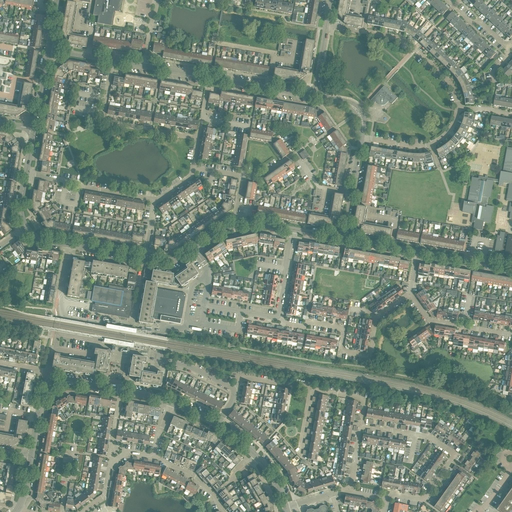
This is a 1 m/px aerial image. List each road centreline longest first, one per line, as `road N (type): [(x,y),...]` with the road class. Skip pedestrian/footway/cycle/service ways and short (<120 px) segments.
road 1 (residential): [(383,498),(421,499),(454,454),(425,436),(360,425)]
road 2 (residential): [(234,387),(154,357),(159,327),(196,326),(203,305)]
road 3 (residential): [(460,107),(451,85),(399,39),(326,26)]
road 4 (residential): [(198,138),(101,122),(112,61)]
road 5 (residential): [(351,194),(318,187),(295,152),(260,176),(243,176)]
road 6 (tertiary): [(172,402),(52,384)]
road 7 (residential): [(369,355),(341,351),(345,328),(278,316)]
road 8 (residential): [(361,137),(432,144),(455,124),(460,107)]
